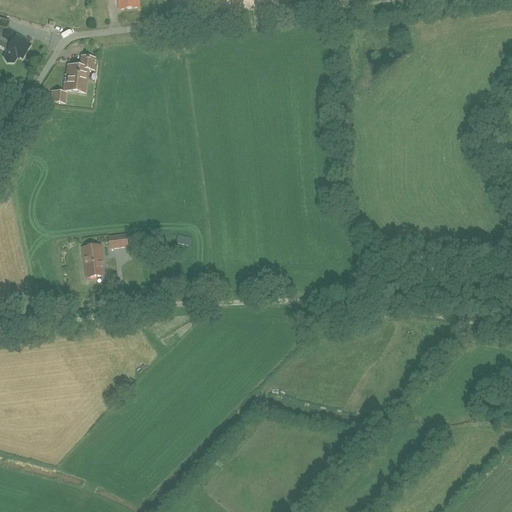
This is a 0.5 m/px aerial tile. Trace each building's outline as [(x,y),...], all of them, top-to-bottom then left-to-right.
[(119,0),(121,11),(140,9),(138,0),(119,0)] [(0,28),(7,31),(9,22),(0,19),(0,28)] [(17,57),(22,60),(30,47),(24,43),(25,42),(7,31),(2,39),(10,44),(7,50),(8,51),(4,58),(7,64),(13,64),(17,57)] [(93,71),(95,59),(81,58),(80,68),(68,67),(67,77),(66,76),(64,91),(84,94),(87,70),(93,71)] [(65,95),(52,93),(51,103),(64,104),(65,95)] [(109,238),(110,250),(128,248),(127,236),(109,238)] [(101,257),(103,257),(101,247),(83,249),(87,279),(104,277),(101,257)]
